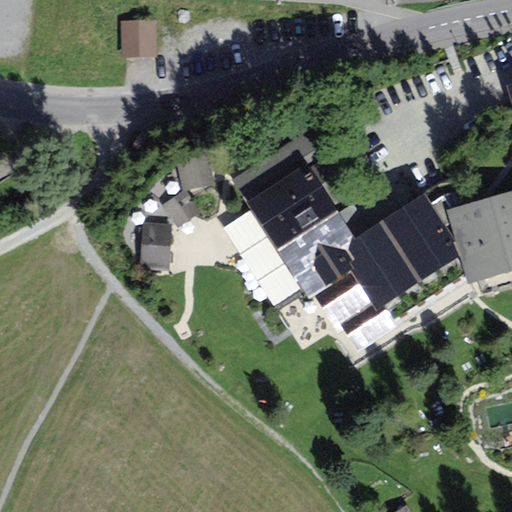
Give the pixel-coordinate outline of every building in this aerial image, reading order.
[(124,25),(125,54),(154,53),(153,25),(124,25)] [(351,123),(340,119),(334,139),(345,142),(351,123)] [(340,327),(345,323),(359,345),(475,271),(511,260),(511,204),(489,211),(481,185),(443,196),(391,231),(369,196),(361,201),(349,182),(358,176),(361,180),(371,174),(353,145),(334,158),(329,150),(324,153),(312,135),(266,165),(282,191),(261,204),(340,327)] [(186,184),(209,179),(205,161),(182,166),(186,184)] [(177,220),(193,210),(183,196),(168,206),(177,220)] [(225,225),(244,255),(259,245),(241,215),(225,225)] [(163,264),(165,231),(149,230),(147,263),(163,264)]
